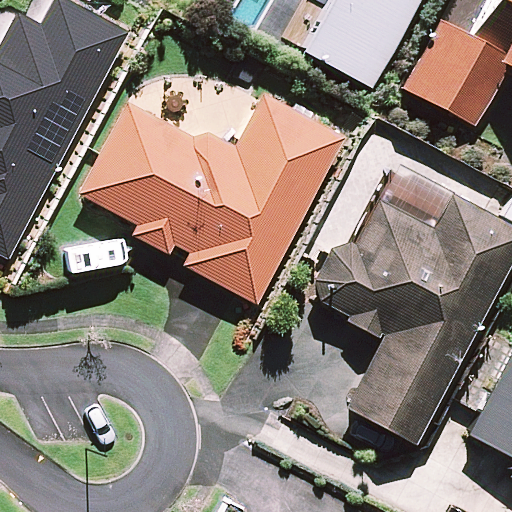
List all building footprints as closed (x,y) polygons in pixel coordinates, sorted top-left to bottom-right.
[(126,34),(60,0),(52,0),(39,26),(17,15),(0,46),(0,256),(8,261),(126,34)] [(418,0),(331,0),(304,52),(372,88),(418,0)] [(507,66),(511,68),(511,0),(492,0),(473,36),(442,20),(405,90),(475,126),(507,66)] [(190,253),(183,266),(257,305),(344,140),(261,96),(228,158),(125,104),(78,194),(137,225),(130,238),(174,262),(181,249),(190,253)] [(511,259),(511,197),(510,196),(497,219),(453,196),(435,230),(376,199),(355,238),(350,236),(316,299),(384,335),(346,407),(414,444),(511,259)] [(511,511),(511,357),(471,436),(511,457),(511,511)]
